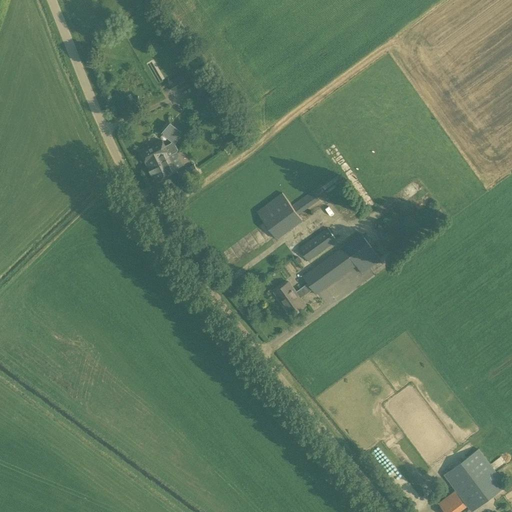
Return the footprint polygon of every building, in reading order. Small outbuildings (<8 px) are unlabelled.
[(174,92),(188,84),(182,74),(168,82),(174,92)] [(214,109),(226,126),(236,119),(224,102),(214,109)] [(162,133),(172,141),(182,130),(172,122),(162,133)] [(176,171),(170,157),(167,151),(162,142),(140,152),(145,162),(146,161),(155,181),(176,171)] [(193,173),(190,167),(178,173),(181,179),(193,173)] [(313,191),(292,205),(282,192),(256,212),(277,240),(303,220),(298,214),(319,200),(313,191)] [(312,216),(306,222),(310,226),(316,219),(312,216)] [(308,261),(337,240),(327,227),(299,248),(308,261)] [(308,283),(296,292),(288,281),(274,292),(291,316),(306,305),(300,298),(312,289),(316,295),(356,265),(362,274),(381,260),(361,233),(302,276),(308,283)] [(444,474),(472,511),(505,486),(478,449),(444,474)] [(444,511),(458,511),(467,506),(455,490),(438,503),(444,511)]
